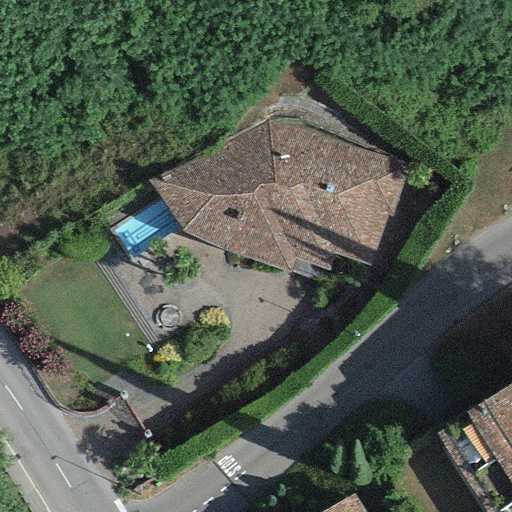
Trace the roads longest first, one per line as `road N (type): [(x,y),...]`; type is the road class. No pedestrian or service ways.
road 1 (residential): [(75,509),(303,385),(511,216)]
road 2 (tertiary): [(75,509),(0,408)]
